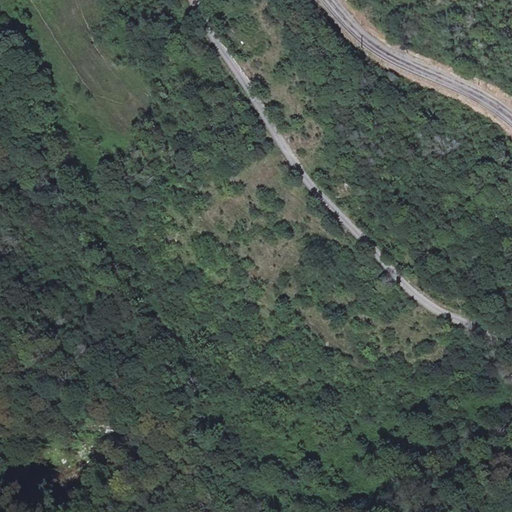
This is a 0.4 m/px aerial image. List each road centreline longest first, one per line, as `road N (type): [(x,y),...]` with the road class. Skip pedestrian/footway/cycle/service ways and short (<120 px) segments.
road 1 (unclassified): [(511,341),(420,299),(341,217),(286,153),(198,0)]
road 2 (secondary): [(511,119),(375,46),(329,0)]
